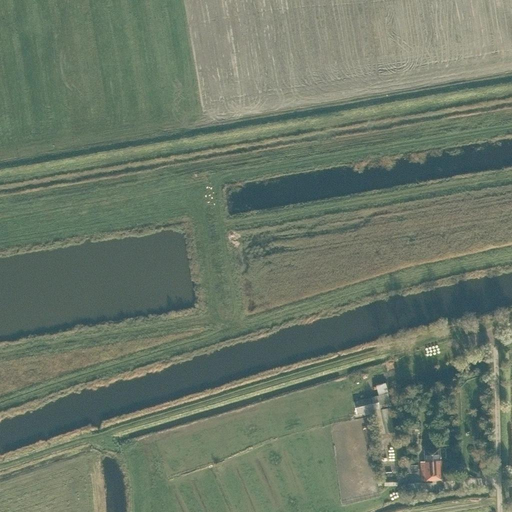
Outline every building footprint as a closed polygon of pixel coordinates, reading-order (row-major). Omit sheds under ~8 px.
[(378,396),(376,397),(353,402),(356,414),(379,409),(390,406),(385,383),(381,384),(382,384),(376,386),(378,396)] [(381,410),(385,434),(394,432),(389,408),(381,410)] [(425,462),(421,462),(422,481),(442,480),(441,461),(439,461),(439,448),(424,449),(425,462)] [(416,465),(405,466),(406,473),(413,473),(413,471),(416,471),(418,471),(417,465),(416,465)] [(418,484),(406,485),(408,497),(419,496),(418,484)]
